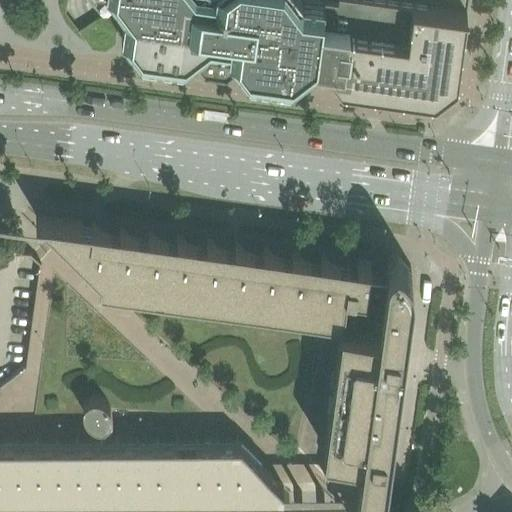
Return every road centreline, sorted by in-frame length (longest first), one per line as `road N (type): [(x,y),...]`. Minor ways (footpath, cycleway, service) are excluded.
road 1 (primary): [(498,161),(0,91)]
road 2 (primary): [(0,132),(491,206)]
road 3 (tertiary): [(491,206),(475,376),(479,411),(511,478)]
